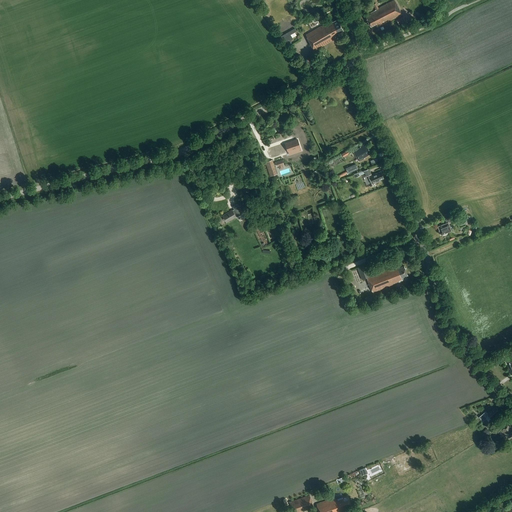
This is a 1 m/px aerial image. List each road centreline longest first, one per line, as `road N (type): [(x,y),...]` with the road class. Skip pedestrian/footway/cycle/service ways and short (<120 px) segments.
road 1 (unclassified): [(0,197),(183,149),(356,61)]
road 2 (tertiary): [(511,405),(444,312),(356,61)]
road 3 (unclassified): [(356,50),(468,4)]
